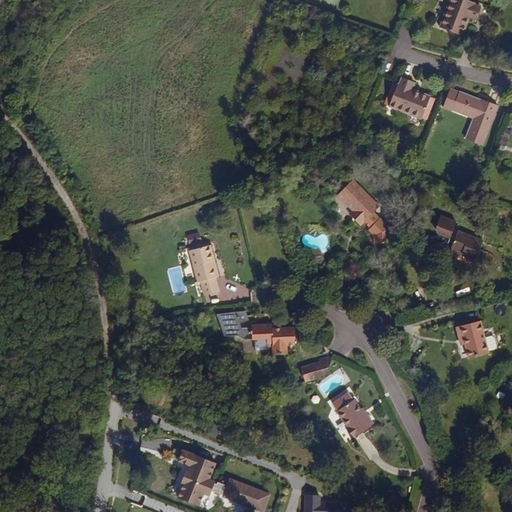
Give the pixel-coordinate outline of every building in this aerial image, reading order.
[(460,35),(468,17),(476,20),(481,7),(472,4),(473,2),(467,0),(451,0),(441,28),(460,35)] [(430,98),(411,90),(414,82),(402,77),(399,86),(397,85),(389,105),(422,118),(430,98)] [(482,145),(498,105),(481,99),(480,102),(474,99),(475,98),(459,92),(450,89),(443,106),(452,110),(452,109),(474,118),(466,139),(482,145)] [(379,206),(353,180),(338,194),(352,209),(357,213),(352,217),(360,225),(363,222),(369,228),(368,230),(374,235),(374,243),(390,244),(390,229),(379,219),(380,218),(374,212),(379,206)] [(357,213),(352,209),(348,213),(352,217),(357,213)] [(475,261),(483,241),(457,230),(456,231),(452,230),(455,222),(439,216),(434,229),(437,230),(436,234),(439,240),(447,244),(448,241),(452,243),(450,247),(467,254),(466,257),(475,261)] [(197,234),(188,236),(190,247),(198,246),(197,234)] [(217,276),(212,260),(214,259),(210,244),(189,250),(197,281),(201,280),(205,294),(219,291),(215,277),(217,276)] [(222,339),(251,335),(248,309),(219,313),(222,339)] [(484,336),(480,320),(456,327),(459,339),(464,337),(465,344),(469,357),(488,352),(488,350),(494,349),(496,346),(494,337),(490,335),(484,336)] [(295,344),(294,327),(272,328),(272,324),(252,325),(252,339),(267,338),(267,343),(273,343),(273,353),(287,352),(286,344),(295,344)] [(323,376),(335,355),(318,360),(319,363),(323,376)] [(319,363),(301,368),(305,381),(323,376),(319,363)] [(374,424),(366,414),(364,416),(359,409),(346,391),(330,403),(355,437),(374,424)] [(216,437),(221,426),(214,422),(209,433),(216,437)] [(209,494),(215,480),(209,478),(215,462),(182,449),(178,460),(190,464),(188,470),(185,469),(181,481),(183,482),(178,496),(199,504),(203,492),(209,494)] [(249,506),(264,511),(271,493),(251,485),(231,478),(224,496),(239,502),(249,506)] [(346,511),(347,503),(320,502),(320,495),(305,494),(305,511),(346,511)]
